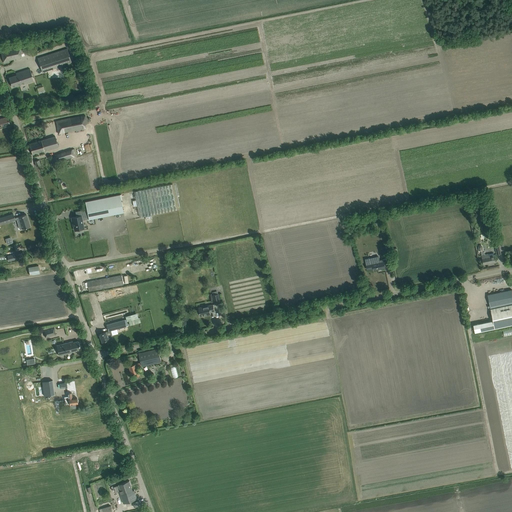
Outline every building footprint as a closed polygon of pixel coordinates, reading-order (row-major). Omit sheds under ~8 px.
[(0,49),(3,61),(21,57),(20,54),(24,53),(22,44),(0,49)] [(72,63),(67,48),(37,58),(42,72),(72,63)] [(30,69),(16,73),(16,75),(9,78),(12,87),(25,83),(25,84),(34,81),(30,69)] [(46,87),(33,90),(35,97),(47,93),(46,87)] [(59,134),(87,128),(85,115),(56,121),(59,134)] [(0,126),(10,124),(8,116),(0,118),(0,126)] [(29,144),(32,154),(58,147),(55,136),(29,144)] [(55,156),(52,157),(54,163),(74,156),(72,149),(54,155),(55,156)] [(177,210),(172,184),(135,192),(139,217),(177,210)] [(73,225),(72,225),(72,226),(73,226),(74,230),(76,230),(78,231),(80,230),(81,229),(83,228),(82,220),(88,219),(88,220),(123,212),(120,195),(85,202),(86,209),(75,212),(76,215),(77,215),(78,216),(71,218),(72,223),(73,225)] [(299,214),(302,214),(303,223),(312,222),(311,217),(312,217),(311,215),(315,214),(314,210),(309,210),(309,209),(303,210),(298,210),(299,214)] [(13,214),(0,217),(0,224),(15,220),(16,219),(20,230),(30,226),(26,214),(18,217),(15,218),(13,214)] [(478,247),(478,248),(478,251),(481,251),(482,255),(484,264),(495,262),(494,255),(489,256),(488,254),(485,255),(484,252),(483,252),(483,250),(483,246),(482,246),(482,245),(481,245),(480,245),(479,245),(478,246),(478,247)] [(369,258),(365,259),(367,269),(373,268),(374,270),(385,268),(385,266),(388,266),(389,266),(388,259),(379,260),(379,258),(378,258),(374,259),(373,257),(370,258),(369,258)] [(38,266),(28,267),(29,275),(40,274),(38,266)] [(123,285),(121,275),(87,282),(89,291),(123,285)] [(511,303),(511,290),(487,295),(490,306),(488,306),(488,308),(491,307),(511,303)] [(511,303),(491,307),(491,309),(490,309),(493,321),(495,329),(511,324),(511,303)] [(207,313),(210,312),(215,311),(213,305),(208,306),(209,306),(198,308),(200,316),(208,315),(207,313)] [(106,332),(105,332),(103,333),(102,333),(99,335),(102,342),(104,341),(105,342),(112,339),(110,335),(111,335),(110,331),(126,326),(124,320),(106,325),(108,331),(106,332)] [(495,329),(493,321),(473,325),(475,333),(495,329)] [(43,330),(45,337),(53,335),(52,332),(55,331),(54,327),(43,330)] [(73,341),(56,345),(59,356),(72,353),(71,351),(80,349),(78,341),(73,342),(73,341)] [(131,374),(135,373),(136,376),(141,375),(140,372),(139,372),(137,368),(161,362),(158,349),(139,353),(141,362),(129,366),(131,374)] [(53,380),(42,382),(44,396),(55,394),(53,380)] [(68,396),(64,397),(65,405),(69,404),(69,405),(70,404),(70,409),(71,409),(74,409),(74,408),(76,408),(76,404),(78,403),(77,403),(78,402),(78,400),(77,400),(77,397),(72,398),(71,393),(68,393),(68,396)] [(119,485),(114,487),(116,492),(121,490),(121,492),(123,496),(121,496),(124,503),(137,499),(134,490),(133,491),(129,481),(119,484),(119,485)]
